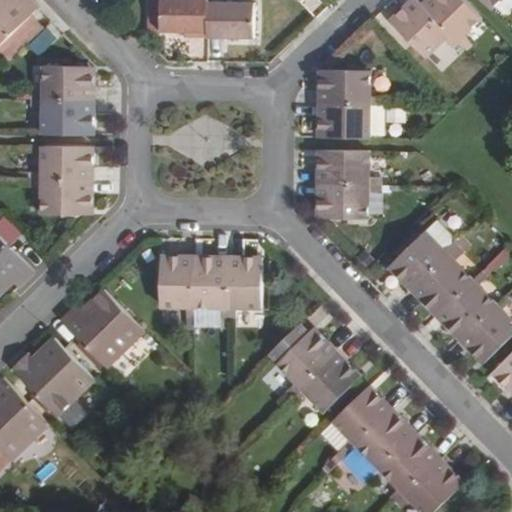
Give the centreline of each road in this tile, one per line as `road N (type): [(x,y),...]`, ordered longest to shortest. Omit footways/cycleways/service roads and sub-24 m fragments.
road 1 (residential): [(511,456),(274,211)]
road 2 (residential): [(141,209),(0,345)]
road 3 (residential): [(276,89),(143,87)]
road 4 (residential): [(141,209),(274,211)]
road 5 (residential): [(367,0),(276,89)]
road 6 (residential): [(274,211),(276,89)]
road 7 (residential): [(143,87),(141,209)]
road 8 (residential): [(143,87),(60,0)]
